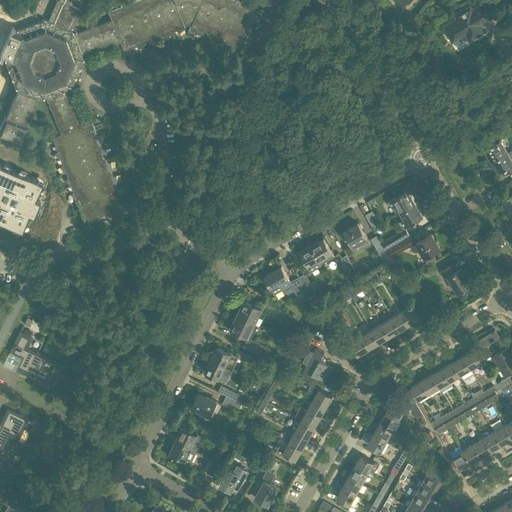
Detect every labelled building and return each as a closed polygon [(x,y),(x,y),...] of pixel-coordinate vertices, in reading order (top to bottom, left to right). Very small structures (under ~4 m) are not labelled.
[(0,126),(0,133),(20,141),(21,142),(28,126),(27,125),(29,119),(32,120),(33,120),(34,120),(34,119),(35,118),(35,117),(34,116),(31,115),(39,96),(43,98),(46,97),(61,134),(52,137),(57,150),(55,152),(59,158),(60,158),(63,163),(60,165),(64,171),(65,171),(68,177),(65,179),(70,185),(71,185),(73,190),(70,192),(75,199),(74,200),(76,204),(78,203),(79,208),(84,220),(85,221),(91,219),(93,222),(99,217),(98,216),(104,214),(106,217),(113,212),(112,211),(118,209),(119,211),(126,207),(125,206),(118,188),(118,187),(116,182),(117,182),(116,174),(113,175),(110,169),(112,169),(111,161),(107,161),(105,155),(106,155),(105,147),(102,148),(100,142),(101,142),(100,134),(97,134),(96,131),(93,126),(92,122),(83,125),(83,126),(68,88),(71,87),(83,59),(82,56),(120,41),(123,50),(127,48),(136,45),(138,48),(144,43),(144,42),(149,40),(151,43),(158,38),(157,37),(163,34),(165,37),(171,33),(171,31),(176,29),(178,32),(184,27),(184,25),(187,24),(190,25),(190,26),(196,29),(195,32),(203,33),(204,32),(209,35),(208,38),(216,39),(217,38),(218,38),(222,40),(222,41),(235,46),(241,49),(246,43),(243,41),(245,36),(246,36),(252,30),(249,28),(251,22),(252,23),(257,17),(255,14),(257,8),(239,1),(239,0),(238,0),(133,0),(128,2),(128,1),(120,2),(120,5),(108,10),(111,19),(112,19),(74,33),(73,31),(69,29),(78,8),(80,9),(83,0),(57,0),(48,20),(45,18),(17,29),(16,31),(13,30),(14,27),(11,27),(0,50),(0,56),(0,57),(1,57),(2,54),(6,55),(5,56),(4,58),(16,86),(19,87),(6,116),(5,116),(0,126)] [(456,18),(442,26),(452,43),(466,35),(470,42),(487,31),(483,25),(497,16),(486,0),(473,8),(471,4),(454,15),(456,18)] [(491,162),(508,152),(500,138),(483,148),(491,162)] [(506,171),(511,167),(511,159),(508,152),(491,162),(497,172),(504,168),(506,171)] [(0,220),(22,229),(29,213),(34,215),(40,200),(35,198),(43,182),(0,163),(0,220)] [(401,211),(416,202),(409,189),(390,200),(397,213),(401,211)] [(509,212),(511,209),(511,192),(501,199),(509,212)] [(405,226),(424,215),(416,202),(401,211),(405,218),(401,220),(405,226)] [(374,226),(381,223),(373,210),(366,214),(374,226)] [(371,243),(367,237),(368,237),(358,222),(344,230),(354,245),(362,240),(365,246),(371,243)] [(386,248),(410,234),(406,227),(382,241),(386,248)] [(424,256),(440,248),(432,233),(416,242),(411,245),(413,250),(416,250),(420,248),(424,256)] [(387,265),(393,261),(377,234),(371,238),(387,265)] [(391,256),(415,242),(411,234),(387,249),(391,256)] [(316,253),(322,262),(334,255),(324,236),(311,244),(316,253)] [(308,263),(302,267),(306,273),(313,269),(312,268),(322,262),(316,253),(311,244),(300,250),(301,252),(299,253),(303,259),(305,258),(308,263)] [(348,270),(354,267),(346,254),(341,257),(348,270)] [(458,269),(454,262),(440,270),(445,277),(448,275),(453,283),(466,276),(461,267),(458,269)] [(291,281),(291,280),(282,265),(265,275),(268,280),(269,282),(276,293),(283,289),(284,290),(286,291),(289,291),(291,291),(295,288),(302,300),(311,295),(300,276),(291,281)] [(392,273),(389,268),(380,274),(383,278),(392,273)] [(370,280),(373,284),(381,279),(383,278),(380,274),(370,280)] [(304,283),(300,275),(300,276),(311,295),(317,292),(310,280),(304,283)] [(473,289),(470,285),(471,284),(466,276),(453,283),(458,292),(463,289),(465,293),(473,289)] [(362,290),(373,284),(370,280),(359,286),(362,290)] [(352,297),(362,290),(359,286),(349,292),(352,297)] [(341,303),(352,297),(349,292),(339,298),(341,303)] [(281,322),(287,315),(267,297),(263,306),(281,322)] [(259,324),(262,317),(259,315),(262,307),(244,298),(241,304),(242,305),(238,313),(259,324)] [(331,309),(341,303),(339,298),(328,305),(331,309)] [(410,323),(421,316),(413,304),(402,310),(410,323)] [(400,329),(410,323),(402,310),(392,316),(400,329)] [(259,324),(238,313),(234,321),(233,321),(230,327),(249,336),(252,328),(256,329),(259,324)] [(390,335),(400,329),(392,316),(382,322),(390,335)] [(24,323),(29,325),(32,319),(27,317),(24,323)] [(379,342),(390,335),(382,322),(371,328),(379,342)] [(369,348),(379,342),(371,328),(361,335),(369,348)] [(498,328),(483,336),(487,344),(502,336),(498,328)] [(35,351),(26,346),(31,336),(20,331),(10,352),(20,357),(15,367),(25,372),(35,351)] [(358,354),(369,348),(361,335),(350,341),(358,354)] [(267,356),(271,348),(248,337),(244,345),(246,346),(264,355),(267,356)] [(484,357),(492,352),(487,344),(479,349),(484,357)] [(232,369),(239,355),(217,345),(211,358),(232,369)] [(262,361),(264,355),(246,346),(243,352),(262,361)] [(302,362),(307,364),(302,373),(310,377),(312,373),(325,381),(332,367),(319,359),(324,352),(316,347),(313,352),(309,349),(302,362)] [(504,375),(511,371),(511,357),(511,355),(508,348),(493,356),(504,375)] [(470,368),(481,362),(474,349),(463,355),(470,368)] [(25,372),(45,381),(50,371),(40,366),(45,356),(35,351),(25,372)] [(463,379),(473,373),(470,368),(463,355),(452,361),(460,374),(461,374),(463,379)] [(230,373),(232,369),(211,358),(205,370),(220,377),(223,369),(230,373)] [(450,380),(460,374),(452,361),(442,367),(450,380)] [(282,367),(276,378),(281,380),(287,369),(282,367)] [(439,386),(450,380),(442,367),(432,373),(439,386)] [(429,393),(439,386),(432,373),(421,380),(429,393)] [(507,385),(511,381),(509,375),(498,382),(502,388),(507,385)] [(275,391),(281,380),(276,378),(270,388),(275,391)] [(52,385),(58,388),(60,383),(54,380),(52,385)] [(418,399),(429,393),(421,380),(410,386),(418,399)] [(511,381),(507,385),(502,388),(506,395),(508,394),(511,401),(511,381)] [(332,395),(319,388),(311,383),(308,388),(312,390),(313,390),(317,392),(313,399),(326,406),(332,395)] [(486,395),(497,388),(495,384),(484,391),(486,395)] [(236,399),(239,393),(221,385),(219,391),(227,395),(226,395),(236,399)] [(269,401),(275,391),(270,388),(264,398),(269,401)] [(208,419),(217,400),(199,391),(192,406),(201,410),(199,415),(208,419)] [(476,401),(486,395),(484,391),(473,397),(476,401)] [(491,402),(501,396),(499,392),(488,398),(491,402)] [(236,399),(226,395),(223,403),(238,410),(242,402),(236,399)] [(465,407),(476,401),(473,397),(463,403),(465,407)] [(262,411),(269,401),(264,398),(258,409),(262,411)] [(480,408),(491,402),(488,398),(478,404),(480,408)] [(320,417),(326,406),(313,399),(307,409),(320,417)] [(398,420),(405,409),(392,401),(385,413),(398,420)] [(415,402),(410,405),(420,422),(424,425),(426,421),(415,402)] [(455,413),(465,407),(463,403),(453,409),(455,413)] [(470,415),(480,408),(478,404),(467,410),(470,415)] [(8,433),(18,437),(28,417),(7,407),(2,418),(13,423),(8,433)] [(274,418),(262,412),(262,411),(258,409),(251,421),(254,422),(255,421),(256,422),(261,414),(273,421),(274,418)] [(314,427),(320,417),(307,409),(301,419),(314,427)] [(445,419),(455,413),(453,409),(442,415),(445,419)] [(459,421),(470,415),(467,410),(457,417),(459,421)] [(392,430),(398,420),(385,413),(379,423),(392,430)] [(434,426),(445,419),(442,415),(432,422),(434,426)] [(455,423),(459,421),(457,417),(445,423),(447,426),(448,425),(449,427),(451,426),(455,423)] [(0,449),(8,433),(13,423),(2,418),(0,422),(0,449)] [(308,437),(314,427),(301,419),(295,430),(308,437)] [(34,427),(39,430),(42,424),(37,421),(34,427)] [(420,432),(424,425),(420,422),(415,430),(420,432)] [(386,441),(392,430),(379,423),(373,434),(386,441)] [(447,426),(445,423),(436,429),(438,433),(449,427),(448,425),(447,426)] [(451,426),(449,427),(454,434),(459,431),(455,423),(451,426)] [(501,444),(511,438),(504,425),(494,431),(501,444)] [(185,443),(197,449),(203,436),(197,433),(182,426),(176,439),(185,443)] [(220,441),(224,433),(211,427),(207,435),(220,441)] [(301,449),(308,437),(295,430),(289,440),(288,441),(301,449)] [(414,443),(420,432),(415,430),(409,440),(414,443)] [(427,440),(433,437),(434,436),(430,431),(424,435),(427,440)] [(491,450),(501,444),(494,431),(483,437),(491,450)] [(380,451),(386,441),(373,434),(367,444),(380,451)] [(481,457),(491,450),(483,437),(473,444),(481,457)] [(192,460),(197,449),(185,443),(176,439),(170,451),(186,458),(192,460)] [(301,449),(288,441),(289,440),(284,448),(279,445),(275,451),(281,454),(283,451),(296,459),(301,449)] [(408,453),(414,443),(409,440),(403,451),(408,453)] [(469,463),(481,457),(473,444),(462,450),(469,463)] [(459,469),(460,469),(469,463),(462,450),(452,456),(459,469)] [(402,463),(408,453),(403,451),(398,461),(402,463)] [(265,455),(260,452),(256,458),(262,461),(265,455)] [(12,459),(17,462),(20,455),(15,453),(12,459)] [(271,469),(278,458),(269,453),(263,463),(271,469)] [(361,454),(355,465),(368,472),(373,475),(379,464),(361,454)] [(214,477),(222,462),(215,458),(207,473),(214,477)] [(238,486),(248,470),(238,464),(235,471),(231,469),(222,484),(231,489),(234,484),(238,486)] [(362,483),(368,472),(355,465),(349,476),(362,483)] [(404,480),(407,474),(409,470),(405,468),(399,477),(404,480)] [(278,487),(270,483),(275,474),(267,469),(262,479),(265,481),(262,485),(260,484),(257,489),(259,490),(256,497),(268,504),(278,487)] [(438,487),(444,477),(429,469),(424,478),(438,487)] [(389,485),(396,474),(392,471),(385,483),(389,485)] [(356,494),(362,483),(349,476),(343,486),(356,494)] [(424,478),(420,476),(414,485),(433,496),(438,487),(424,478)] [(383,496),(389,485),(385,483),(379,493),(383,496)] [(428,506),(433,496),(414,485),(409,495),(413,497),(428,506)] [(350,504),(356,494),(343,486),(337,497),(350,504)] [(377,506),(383,496),(379,493),(373,503),(377,506)] [(0,505),(5,508),(9,502),(0,495),(0,505)] [(417,511),(423,511),(428,506),(413,497),(407,506),(417,511)] [(498,511),(511,511),(511,510),(507,502),(496,508),(498,511)] [(373,511),(377,506),(373,503),(368,511),(373,511)]
